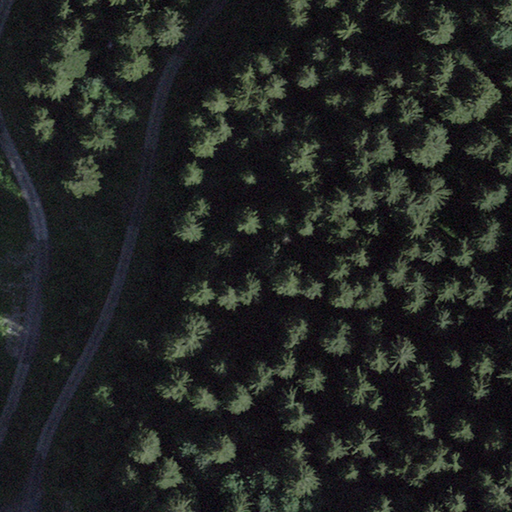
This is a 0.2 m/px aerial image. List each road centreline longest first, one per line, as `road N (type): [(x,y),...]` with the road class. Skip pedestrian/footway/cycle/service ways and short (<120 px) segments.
road 1 (track): [(29,511),(55,416),(120,275),(167,80),(218,0)]
road 2 (track): [(0,128),(39,216),(44,272),(37,325),(0,436)]
